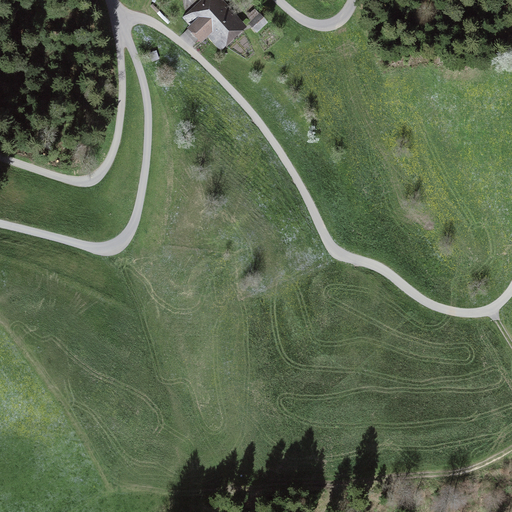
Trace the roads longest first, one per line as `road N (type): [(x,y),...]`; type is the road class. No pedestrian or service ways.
road 1 (unclassified): [(119,16),(156,24),(245,105),(338,253),(381,268),(454,312),(489,309),(511,288)]
road 2 (unclassified): [(0,223),(99,248),(130,229),(148,118),(119,16)]
road 3 (track): [(0,156),(76,181),(98,175),(119,129),(119,16)]
road 4 (track): [(318,485),(122,490),(72,511)]
road 5 (track): [(511,449),(460,471),(318,485)]
